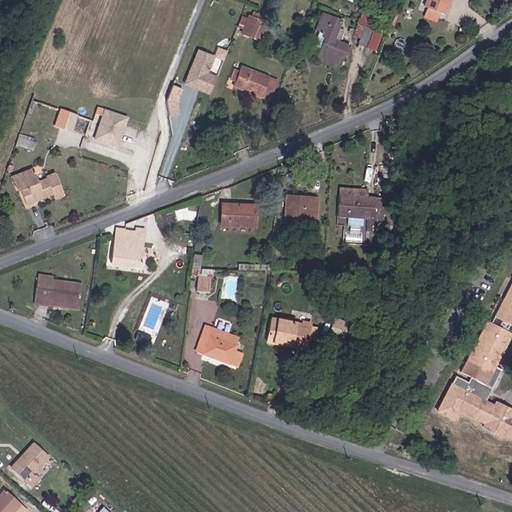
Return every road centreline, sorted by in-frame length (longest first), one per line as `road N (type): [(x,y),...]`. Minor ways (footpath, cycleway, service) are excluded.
road 1 (unclassified): [(0,262),(381,110),(511,24)]
road 2 (unclassified): [(0,312),(355,447),(511,496)]
